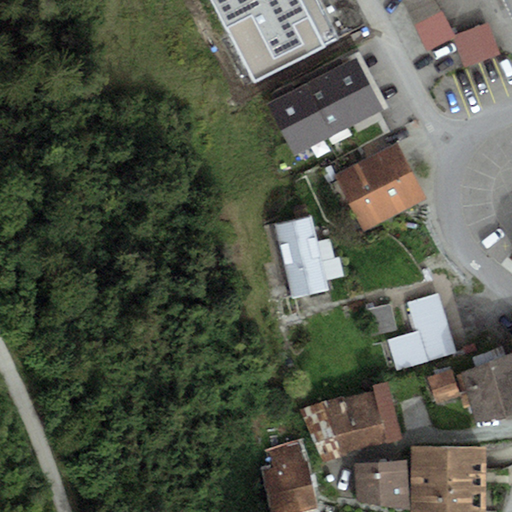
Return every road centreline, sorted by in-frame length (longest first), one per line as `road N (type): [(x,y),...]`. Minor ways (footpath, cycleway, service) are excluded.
road 1 (residential): [(511,113),(483,125),(457,157),(449,183),(460,237),(511,290)]
road 2 (residential): [(0,355),(62,511)]
